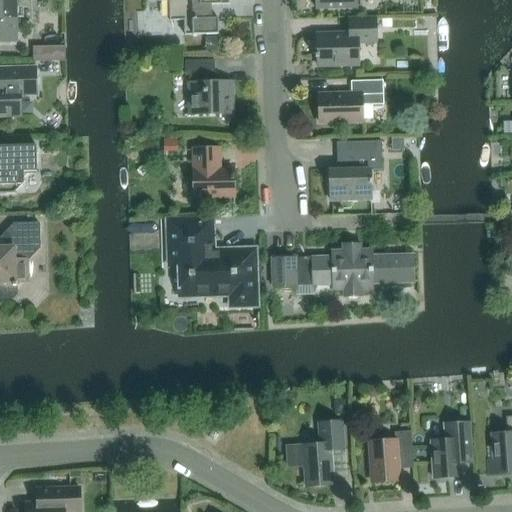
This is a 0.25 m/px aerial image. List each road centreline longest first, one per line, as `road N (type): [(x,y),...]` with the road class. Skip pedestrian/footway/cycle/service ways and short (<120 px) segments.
road 1 (residential): [(0,456),(153,447),(279,511)]
road 2 (residential): [(278,224),(272,0)]
